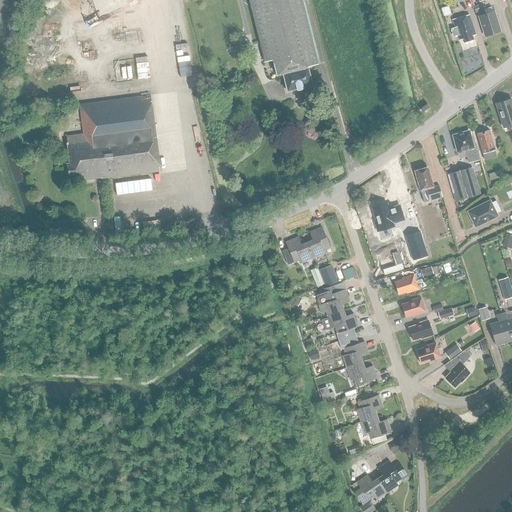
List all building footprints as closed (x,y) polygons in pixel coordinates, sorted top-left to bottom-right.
[(273,60),(273,62),(276,76),(283,74),(287,91),(312,85),(308,68),(319,65),(301,0),(249,0),(265,62),(273,60)] [(495,10),(492,10),(491,7),(484,9),(485,13),(478,15),(485,37),(502,32),(495,10)] [(454,37),(458,36),(459,40),(463,39),(464,43),(473,40),(471,36),(475,35),(469,16),(453,20),(455,28),(451,29),(454,37)] [(160,172),(150,96),(80,105),(83,134),(66,136),(70,164),(67,164),(69,177),(83,176),(84,180),(101,178),(101,179),(160,172)] [(511,125),(511,101),(511,99),(496,104),(503,128),(511,125)] [(496,156),(495,150),(489,130),(477,134),(483,154),(484,160),(496,156)] [(454,136),(458,152),(459,155),(461,158),(467,156),(469,162),(470,162),(479,159),(477,153),(475,146),(473,147),(468,132),(454,136)] [(442,197),(439,185),(433,187),(428,169),(426,168),(415,172),(424,203),(442,197)] [(479,195),(472,169),(472,168),(470,168),(447,175),(455,202),(479,195)] [(503,170),(490,172),(491,178),(503,176),(503,170)] [(476,226),(496,216),(489,202),(469,212),(476,226)] [(386,204),(372,208),(376,221),(374,222),(378,232),(393,227),(392,223),(403,220),(399,206),(388,210),(386,204)] [(404,216),(411,228),(422,222),(415,210),(404,216)] [(315,233),(305,237),(313,256),(331,249),(322,227),(314,230),(315,233)] [(419,231),(405,236),(412,260),(427,256),(419,231)] [(289,248),(282,251),(287,265),(294,262),(295,264),(313,256),(305,237),(294,242),(293,239),(286,242),(289,248)] [(326,287),(339,282),(332,265),(319,270),(325,284),(326,287)] [(423,278),(433,275),(431,266),(421,269),(423,278)] [(318,267),(310,270),(317,287),(324,284),(318,267)] [(344,269),(346,278),(356,275),(354,267),(344,269)] [(418,290),(413,275),(402,278),(402,279),(394,282),(398,295),(406,293),(406,294),(418,290)] [(511,297),(511,291),(508,278),(498,280),(505,300),(511,297)] [(345,289),(337,292),(335,285),(315,292),(317,299),(325,297),(327,303),(318,306),(321,314),(326,313),(327,316),(343,311),(342,305),(349,302),(345,289)] [(426,313),(421,297),(409,301),(409,302),(401,305),(406,318),(413,315),(414,316),(426,313)] [(441,305),(432,308),(434,313),(438,312),(443,311),(441,305)] [(474,307),(466,310),(468,318),(476,315),(474,307)] [(486,307),(478,309),(481,321),(490,319),(486,307)] [(456,320),(452,308),(443,311),(438,312),(440,318),(448,316),(449,322),(456,320)] [(511,310),(501,314),(509,341),(511,340),(511,310)] [(345,316),(343,311),(327,316),(328,318),(322,320),(325,330),(335,327),(337,333),(358,326),(353,314),(345,316)] [(509,341),(501,314),(496,315),(498,323),(489,325),(495,345),(509,341)] [(433,335),(428,320),(416,324),(417,325),(409,328),(413,341),(421,338),(421,339),(433,335)] [(475,322),(469,325),(473,332),(479,329),(475,322)] [(342,356),(346,368),(363,363),(361,357),(369,354),(364,341),(343,348),(346,355),(342,356)] [(440,358),(435,343),(424,347),(424,348),(416,350),(420,364),(428,361),(429,362),(440,358)] [(457,343),(446,351),(451,358),(462,350),(460,346),(457,343)] [(465,349),(452,358),(458,363),(450,372),(451,372),(445,378),(455,388),(461,382),(461,383),(470,374),(462,366),(470,357),(470,356),(466,351),(465,349)] [(317,350),(308,353),(311,361),(320,358),(317,350)] [(490,357),(484,360),(486,367),(493,365),(490,357)] [(365,368),(363,363),(346,368),(350,380),(354,379),(356,386),(377,379),(372,366),(365,368)] [(329,394),(321,396),(324,403),(335,399),(333,392),(329,394)] [(357,410),(361,422),(377,416),(375,411),(383,408),(378,395),(358,402),(360,408),(357,410)] [(379,422),(377,416),(361,422),(365,434),(368,433),(370,439),(391,432),(387,419),(379,422)] [(362,452),(360,447),(353,450),(349,451),(350,456),(362,452)] [(377,479),(387,493),(398,486),(396,483),(407,475),(399,463),(393,467),(389,461),(378,468),(382,475),(377,479)] [(387,493),(377,479),(372,482),(368,475),(356,483),(360,488),(354,492),(363,505),(359,507),(362,511),(371,511),(375,510),(369,501),(374,497),(376,500),(387,493)]
